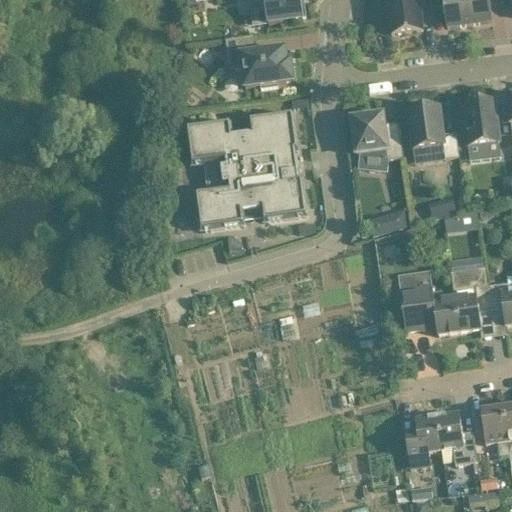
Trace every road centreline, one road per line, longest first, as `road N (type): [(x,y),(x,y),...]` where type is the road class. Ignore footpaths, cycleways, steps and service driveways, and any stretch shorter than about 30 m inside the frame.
road 1 (residential): [(329,91),(344,222),(332,250),(164,301)]
road 2 (residential): [(329,91),(511,66)]
road 3 (track): [(164,301),(61,335),(0,342)]
